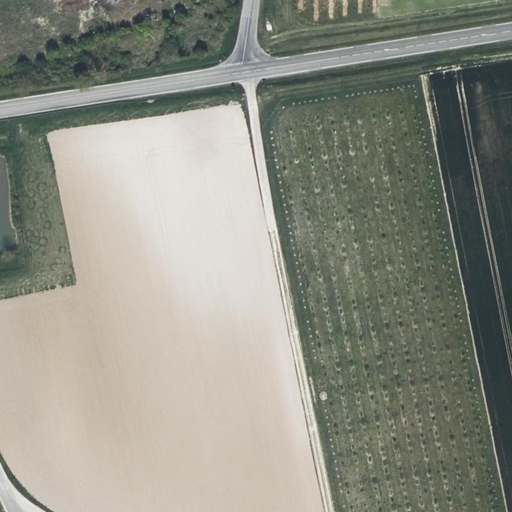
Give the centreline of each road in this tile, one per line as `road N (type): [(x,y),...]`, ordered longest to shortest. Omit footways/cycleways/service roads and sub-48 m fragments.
road 1 (track): [(328,511),(270,230)]
road 2 (primary): [(243,65),(511,24)]
road 3 (track): [(511,54),(248,96)]
road 4 (primary): [(0,107),(243,65)]
